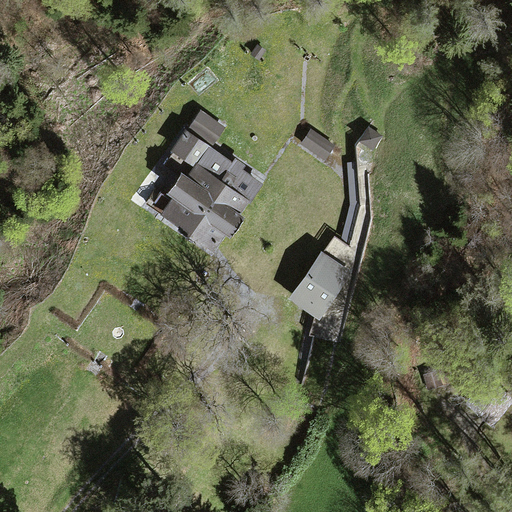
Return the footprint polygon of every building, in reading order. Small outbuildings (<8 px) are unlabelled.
[(244,202),(257,184),(240,172),(242,169),(234,163),(232,167),(208,149),(221,130),(198,114),(171,152),(194,169),(186,180),(177,174),(163,193),(173,200),(163,213),(205,243),(209,238),(214,241),(243,201),(244,202)] [(364,156),(380,156),(381,130),(365,130),(364,156)] [(333,150),(312,133),(303,144),(324,161),(333,150)] [(348,273),(319,254),(289,299),(317,318),(348,273)] [(468,400),(489,419),(508,399),(488,379),(468,400)]
